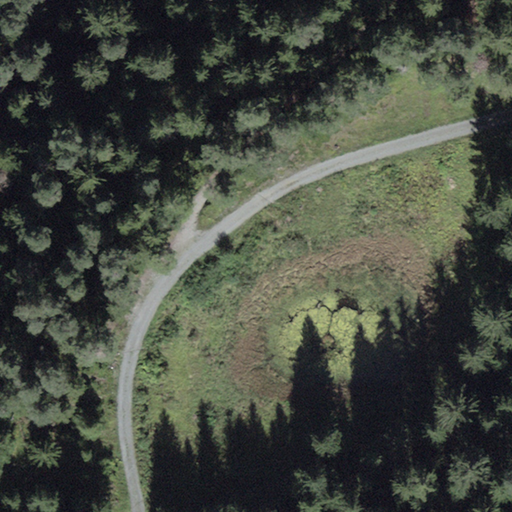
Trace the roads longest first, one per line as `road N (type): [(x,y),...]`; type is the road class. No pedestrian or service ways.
road 1 (track): [(144,511),(126,429),(126,337),(192,238),(446,123),(511,106)]
road 2 (track): [(402,0),(333,56),(197,198),(192,238)]
